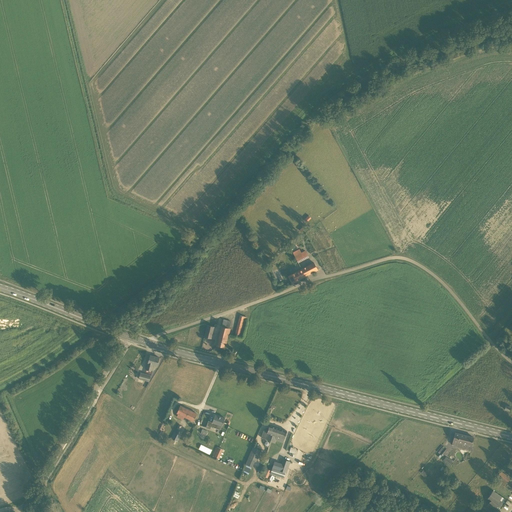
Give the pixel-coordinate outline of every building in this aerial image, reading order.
[(300,252),(304,259),(309,256),(305,250),(301,252),(300,252)] [(292,283),(299,280),(299,279),(318,270),(314,263),(287,277),(289,281),(290,280),(292,283)] [(241,336),(246,317),(240,315),(238,324),(237,324),(237,325),(238,325),(235,335),(241,336)] [(211,339),(213,334),(214,327),(207,325),(206,332),(204,337),(211,339)] [(226,343),(227,339),(230,328),(222,326),(218,341),(217,345),(224,347),(225,343),(226,343)] [(157,366),(159,358),(150,355),(146,370),(151,371),(153,364),(157,366)] [(139,379),(149,381),(151,375),(140,372),(139,379)] [(193,421),(197,414),(180,406),(176,413),(178,414),(177,416),(181,418),(183,419),(184,417),(193,421)] [(222,426),(225,418),(215,415),(212,422),(208,421),(205,427),(210,429),(211,426),(216,428),(217,424),(222,426)] [(273,435),(275,427),(269,426),(264,439),(270,441),(271,441),(273,435)] [(284,439),(287,431),(275,427),(273,435),(271,441),(270,441),(275,442),(277,436),(284,439)] [(175,430),(171,437),(172,437),(171,439),(172,439),(176,441),(178,442),(182,432),(180,431),(176,429),(175,430)] [(472,445),(473,437),(455,433),(453,441),(458,442),(472,445)] [(442,456),(448,450),(443,446),(438,452),(442,456)] [(216,447),(212,456),(219,458),(220,457),(220,456),(221,454),(221,453),(223,449),(216,447)] [(256,462),(261,451),(252,447),(248,458),(256,462)] [(451,460),(446,456),(443,461),(449,466),(453,461),(451,460)] [(286,472),(289,461),(284,460),(282,464),(274,462),(273,468),(286,472)] [(268,478),(271,470),(264,467),(264,469),(265,469),(262,475),(268,478)] [(507,476),(501,471),(495,480),(505,486),(511,475),(511,474),(510,472),(507,476)] [(500,507),(503,503),(499,501),(502,497),(493,491),(488,498),(491,500),(488,504),(495,509),(498,505),(500,507)]
